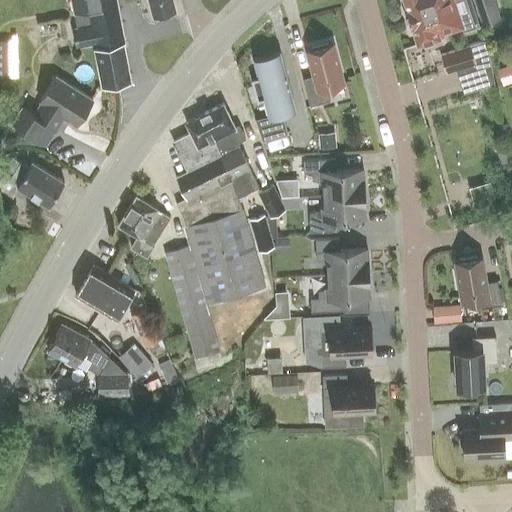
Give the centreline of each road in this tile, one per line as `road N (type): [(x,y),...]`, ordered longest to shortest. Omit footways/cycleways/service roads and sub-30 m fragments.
road 1 (tertiary): [(213,45),(123,165),(0,385)]
road 2 (residential): [(481,503),(435,499),(426,487),(410,243)]
road 3 (residential): [(410,243),(408,161),(362,0)]
